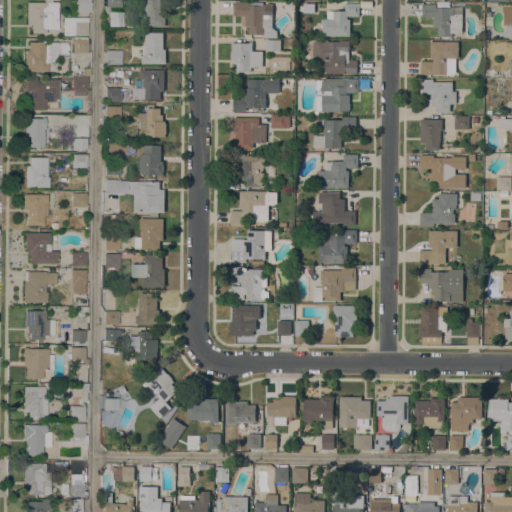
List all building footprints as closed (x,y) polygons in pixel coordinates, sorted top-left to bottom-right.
[(160,0),(160,2),(165,2),(165,26),(144,25),(144,14),(145,14),(145,0),(160,0)] [(263,2),(263,4),(265,4),(265,3),(272,3),(272,27),(277,30),(277,37),(263,37),(263,34),(250,34),(250,32),(249,32),(249,27),(250,27),(250,26),(242,25),(242,15),(233,15),(233,1),(263,2)] [(56,29),(45,29),(45,33),(31,33),(31,25),(26,25),(26,2),(57,2),(56,29)] [(90,2),(90,12),(74,12),(74,2),(90,2)] [(359,2),(359,16),(347,15),(347,19),(350,19),(350,35),(322,35),(322,18),(327,18),(327,10),(345,10),(345,2),(359,2)] [(436,3),(436,7),(451,7),(451,6),(462,6),(462,32),(452,32),(452,35),(439,35),(439,34),(438,34),(438,29),(439,29),(439,27),(434,27),(434,16),(422,16),(422,3),(436,3)] [(122,12),(121,26),(108,25),(108,11),(122,12)] [(87,18),(86,35),(62,34),(62,17),(87,18)] [(163,32),(163,49),(166,49),(165,63),(142,63),(142,55),(144,55),(145,42),(146,32),(163,32)] [(86,39),(87,39),(87,52),(72,52),(72,39),(73,39),(73,37),(86,37),(86,39)] [(281,39),(281,50),(266,50),(266,39),(281,39)] [(328,39),(328,40),(349,40),(349,59),(357,59),(357,73),(323,73),(323,62),(313,62),(313,39),(328,39)] [(236,63),(230,63),(231,51),(232,51),(232,42),(249,43),(249,41),(253,41),(252,50),(262,51),(262,67),(251,66),(251,71),(247,71),(247,72),(244,72),(244,71),(236,71),(236,63)] [(447,73),(447,74),(421,74),(421,61),(433,61),(433,57),(430,57),(430,41),(458,41),(458,57),(454,57),(454,73),(447,73)] [(56,62),(47,62),(47,71),(24,71),(24,50),(27,50),(27,42),(56,42),(56,62)] [(120,50),(120,64),(105,64),(105,50),(120,50)] [(143,87),(143,78),(141,78),(141,69),(164,69),(164,90),(161,90),(160,99),(133,98),(133,87),(143,87)] [(57,101),(56,101),(56,108),(46,108),(46,102),(45,102),(45,110),(27,110),(27,93),(25,93),(25,79),(27,79),(27,76),(36,76),(36,79),(58,79),(57,101)] [(86,77),(86,91),(85,91),(85,95),(72,94),(72,90),(71,90),(71,77),(86,77)] [(265,78),(265,77),(279,77),(279,92),(265,92),(265,98),(266,98),(266,107),(264,107),(264,110),(256,110),(256,107),(246,106),(246,110),(233,110),(233,97),(244,97),(244,88),(248,88),(248,78),(265,78)] [(358,91),(346,91),(346,94),(349,94),(349,110),(334,110),(334,111),(321,111),(321,110),(316,110),(316,96),(322,96),(322,94),(332,94),(332,90),(321,90),(321,89),(316,89),(316,77),(359,78),(358,91)] [(452,91),(456,91),(456,103),(450,103),(450,112),(436,112),(436,104),(433,103),(433,99),(431,99),(431,93),(421,93),(421,78),(433,78),(433,81),(453,81),(452,91)] [(120,101),(105,101),(105,87),(120,87),(120,89),(124,89),(124,99),(120,99),(120,101)] [(119,106),(119,117),(105,117),(105,106),(119,106)] [(160,108),(160,114),(163,114),(163,120),(165,120),(165,123),(166,123),(166,133),(165,133),(165,136),(145,136),(145,127),(139,127),(139,112),(146,112),(146,107),(160,108)] [(290,114),(290,127),(271,127),(271,114),(290,114)] [(259,117),(259,123),(266,123),(265,142),(253,142),(253,148),(235,148),(236,131),(233,131),(233,116),(259,117)] [(314,147),(314,135),(323,135),(323,124),(322,124),(322,119),(343,120),(343,116),(356,116),(356,131),(347,131),(347,138),(341,138),(341,147),(314,147)] [(470,116),(469,129),(454,128),(454,116),(470,116)] [(43,128),(43,147),(29,147),(29,139),(23,139),(23,128),(24,128),(24,118),(41,118),(41,117),(44,117),(44,128),(43,128)] [(440,142),(439,149),(425,149),(425,142),(420,142),(421,118),(442,119),(442,130),(440,130),(440,142)] [(511,141),(510,141),(510,129),(511,129),(511,128),(500,128),(500,118),(511,118),(511,141)] [(86,149),(71,149),(71,138),(86,138),(86,149)] [(161,161),(163,161),(163,164),(164,164),(164,171),(163,171),(163,175),(159,175),(159,173),(140,174),(140,153),(144,153),(144,145),(161,144),(161,161)] [(264,155),(264,165),(263,165),(263,178),(262,177),(262,186),(247,186),(248,179),(243,179),(243,168),(232,167),(233,152),(245,153),(245,155),(264,155)] [(358,154),(358,167),(346,167),(346,170),(349,170),(349,187),(321,186),(321,178),(317,178),(317,170),(324,170),(325,161),(332,161),(332,160),(343,161),(344,153),(358,154)] [(86,154),(86,168),(71,168),(71,154),(86,154)] [(432,167),(420,167),(420,154),(434,154),(434,157),(451,157),(451,155),(466,156),(466,168),(455,168),(455,173),(466,174),(466,188),(449,187),(449,189),(443,188),(437,187),(437,180),(432,180),(432,167)] [(46,177),(48,177),(48,187),(25,186),(25,165),(28,165),(28,157),(46,157),(46,177)] [(119,162),(119,175),(104,175),(104,162),(119,162)] [(511,176),(511,189),(497,189),(497,176),(511,176)] [(115,179),(115,180),(160,181),(160,189),(165,189),(164,212),(158,212),(158,214),(151,214),(151,212),(134,212),(134,193),(104,192),(104,179),(115,179)] [(266,191),(266,192),(277,192),(277,203),(274,203),(274,204),(268,204),(268,221),(254,220),(254,216),(245,216),(245,223),(230,223),(231,210),(242,210),(242,207),(239,207),(240,190),(266,191)] [(340,198),(345,198),(345,210),(356,210),(356,224),(343,224),(343,222),(313,221),(313,211),(322,211),(322,202),(318,202),(319,190),(340,191),(340,198)] [(85,192),(85,206),(71,206),(71,193),(85,192)] [(457,193),(457,204),(456,204),(456,208),(453,208),(453,213),(455,213),(455,223),(434,223),(434,225),(420,225),(420,212),(432,212),(432,198),(439,198),(439,192),(457,193)] [(481,192),(481,200),(471,200),(471,192),(481,192)] [(42,225),(25,225),(25,208),(23,208),(23,194),(46,194),(46,201),(45,201),(45,203),(43,203),(43,216),(42,216),(42,225)] [(164,218),(163,239),(160,239),(160,249),(141,248),(141,247),(135,247),(135,236),(141,236),(142,228),(139,228),(140,218),(164,218)] [(357,243),(345,242),(344,246),(348,246),(347,263),(319,262),(319,245),(331,246),(331,234),(341,234),(342,229),(357,229),(357,243)] [(265,230),(264,249),(265,249),(265,259),(262,259),(262,258),(246,258),(246,262),(232,261),(232,238),(247,238),(247,230),(265,230)] [(420,263),(420,249),(432,250),(432,247),(429,247),(429,230),(457,230),(457,247),(446,247),(445,263),(434,263),(420,263)] [(49,232),(49,251),(57,251),(57,264),(28,263),(29,255),(26,255),(26,250),(24,250),(24,232),(49,232)] [(106,236),(119,236),(118,250),(104,250),(104,238),(106,236)] [(85,252),(85,266),(70,266),(70,252),(85,252)] [(118,253),(118,267),(104,267),(104,253),(118,253)] [(165,286),(140,286),(140,276),(132,276),(132,263),(145,263),(145,255),(147,255),(147,254),(158,254),(158,256),(162,256),(162,268),(165,268),(165,286)] [(243,266),(243,268),(263,269),(263,277),(267,277),(267,286),(265,286),(264,290),(268,290),(268,298),(260,298),(260,299),(246,299),(246,293),(244,293),(244,299),(232,299),(232,285),(241,285),(241,281),(230,280),(230,266),(243,266)] [(342,269),(342,267),(356,267),(356,289),(344,289),(344,291),(340,291),(340,300),(314,300),(313,286),(322,286),(322,280),(320,280),(320,269),(342,269)] [(432,268),(432,271),(449,271),(449,268),(463,268),(463,301),(434,301),(434,293),(432,293),(432,287),(429,287),(429,283),(419,283),(419,268),(432,268)] [(85,269),(85,282),(84,282),(84,293),(71,293),(71,282),(70,282),(70,269),(85,269)] [(44,271),(44,272),(55,273),(55,284),(44,284),(44,292),(46,292),(46,302),(22,302),(22,271),(44,271)] [(511,290),(503,290),(503,273),(511,273),(511,290)] [(157,293),(157,309),(160,309),(159,323),(135,322),(136,315),(137,315),(137,302),(139,302),(139,301),(140,292),(157,293)] [(250,304),(250,313),(250,327),(253,327),(253,335),(229,335),(229,320),(232,320),(232,304),(250,304)] [(357,305),(357,324),(353,324),(353,336),(335,335),(335,315),(334,315),(334,305),(357,305)] [(441,339),(441,342),(421,343),(421,336),(418,336),(418,322),(421,322),(421,305),(438,305),(438,328),(442,328),(442,339),(441,339)] [(511,309),(511,339),(505,339),(505,327),(503,326),(503,318),(510,318),(510,309),(511,309)] [(44,320),(53,320),(54,334),(42,335),(42,339),(40,339),(40,342),(37,342),(37,339),(29,339),(29,333),(26,333),(26,326),(23,326),(23,313),(24,313),(24,310),(44,310),(44,320)] [(118,311),(118,324),(103,324),(103,311),(118,311)] [(309,319),(309,335),(295,335),(295,320),(309,319)] [(291,320),(291,335),(277,335),(278,320),(291,320)] [(467,321),(480,321),(480,336),(478,336),(478,343),(467,343),(467,336),(466,336),(467,321)] [(84,330),(84,341),(70,341),(70,329),(84,330)] [(117,329),(117,340),(103,340),(103,329),(117,329)] [(138,335),(138,330),(152,330),(152,338),(158,338),(158,351),(157,351),(157,359),(140,359),(140,360),(137,360),(137,351),(129,351),(128,335),(138,335)] [(42,369),(42,378),(24,377),(25,362),(22,362),(22,347),(25,347),(25,348),(48,349),(47,369),(42,369)] [(84,347),(84,358),(87,358),(87,364),(83,364),(83,359),(66,359),(66,353),(69,353),(69,347),(84,347)] [(167,373),(168,373),(172,378),(172,379),(174,381),(171,383),(177,390),(158,408),(151,400),(157,394),(149,384),(145,388),(142,384),(145,381),(147,379),(148,379),(161,367),(167,373)] [(44,397),(46,397),(46,415),(42,415),(42,417),(36,417),(36,418),(34,418),(34,417),(27,417),(27,411),(22,411),(23,386),(44,386),(44,382),(52,382),(52,388),(44,388),(44,397)] [(87,392),(82,392),(81,388),(78,388),(78,384),(87,384),(87,392)] [(295,413),(296,413),(296,417),(287,417),(286,424),(274,424),(275,415),(267,415),(267,401),(273,401),(273,399),(280,399),(280,396),(282,396),(282,395),(293,396),(296,396),(295,413)] [(312,421),(304,421),(303,399),(320,398),(320,396),(324,396),(324,395),(332,395),(333,419),(332,419),(332,427),(325,427),(325,419),(312,420),(312,421)] [(377,400),(386,400),(386,397),(390,397),(390,395),(408,395),(408,423),(396,423),(396,415),(388,415),(388,414),(383,414),(377,414),(377,400)] [(340,396),(361,396),(361,400),(371,400),(371,418),(356,417),(356,426),(340,426),(340,396)] [(482,396),(482,418),(473,418),(473,423),(469,423),(469,430),(451,430),(451,413),(450,413),(450,408),(451,408),(451,401),(458,401),(458,396),(482,396)] [(431,400),(431,397),(445,397),(444,421),(443,421),(443,427),(423,427),(423,423),(414,423),(414,400),(431,400)] [(117,398),(117,409),(102,409),(103,398),(117,398)] [(204,400),(203,398),(218,398),(219,422),(210,422),(210,420),(197,420),(197,418),(188,419),(187,401),(204,400)] [(508,398),(508,401),(511,401),(511,450),(507,450),(507,435),(511,435),(511,431),(507,431),(507,432),(500,432),(500,422),(501,422),(501,419),(498,419),(498,420),(488,420),(488,417),(489,417),(489,398),(508,398)] [(247,401),(247,404),(255,404),(256,422),(236,422),(236,423),(227,424),(226,401),(247,401)] [(83,419),(69,419),(69,405),(84,406),(83,419)] [(84,423),(83,436),(69,436),(69,423),(84,423)] [(45,425),(45,427),(47,427),(47,430),(45,430),(45,432),(50,432),(50,446),(41,446),(41,456),(24,455),(24,439),(21,439),(22,425),(45,425)] [(220,432),(221,448),(207,448),(206,433),(220,432)] [(260,433),(260,448),(247,448),(247,433),(260,433)] [(334,434),(334,448),(322,448),(322,433),(334,434)] [(277,434),(277,448),(266,448),(266,434),(277,434)] [(372,434),(371,449),(358,449),(358,447),(354,447),(354,434),(372,434)] [(389,434),(389,449),(375,449),(375,434),(389,434)] [(445,449),(432,449),(432,434),(445,435),(445,449)] [(463,435),(463,449),(449,449),(449,434),(463,435)] [(41,485),(41,494),(27,494),(27,487),(22,487),(23,463),(44,463),(44,472),(49,472),(48,485),(41,485)] [(134,480),(123,480),(123,479),(113,479),(113,473),(110,467),(122,467),(122,466),(134,466),(134,480)] [(151,466),(151,467),(157,467),(157,479),(151,479),(151,480),(140,481),(139,466),(151,466)] [(189,481),(178,481),(178,466),(189,466),(189,480),(189,481)] [(229,466),(229,481),(215,481),(215,466),(229,466)] [(288,466),(288,482),(275,482),(275,466),(288,466)] [(445,483),(445,468),(458,468),(457,466),(464,466),(464,472),(458,472),(458,483),(445,483)] [(306,467),(306,482),(292,482),(292,467),(306,467)] [(363,482),(351,481),(352,467),(363,467),(363,477),(363,482)] [(381,468),(381,482),(369,482),(369,468),(381,468)] [(441,468),(441,483),(427,483),(427,468),(441,468)] [(497,468),(497,484),(483,484),(483,468),(497,468)] [(83,482),(83,496),(68,496),(69,482),(83,482)] [(158,486),(157,497),(162,498),(162,501),(171,501),(170,511),(141,511),(141,500),(139,500),(139,486),(158,486)] [(363,507),(361,507),(361,511),(333,511),(333,506),(332,506),(332,487),(356,487),(356,495),(363,495),(363,507)] [(209,511),(180,511),(180,495),(195,495),(195,499),(200,499),(200,497),(199,497),(199,493),(200,493),(200,490),(210,490),(209,511)] [(112,492),(112,498),(125,499),(125,503),(127,503),(127,500),(133,500),(133,504),(132,504),(131,511),(103,511),(103,505),(102,505),(102,492),(112,492)] [(314,501),(314,499),(325,500),(324,511),(294,511),(294,492),(310,492),(310,501),(314,501)] [(400,511),(371,511),(371,492),(400,492),(400,502),(400,511)] [(264,502),(264,493),(277,493),(277,504),(286,504),(286,511),(255,511),(255,502),(264,502)] [(468,495),(468,501),(477,501),(477,511),(448,511),(448,495),(468,495)] [(248,496),(248,511),(217,511),(217,498),(222,498),(222,496),(248,496)] [(491,501),(491,496),(511,496),(511,511),(484,511),(485,501),(491,501)] [(40,501),(40,499),(48,499),(47,510),(45,510),(44,511),(23,511),(24,501),(40,501)] [(81,499),(81,511),(70,511),(70,499),(81,499)] [(420,503),(420,505),(431,505),(431,506),(439,506),(439,511),(405,511),(405,503),(420,503)]
